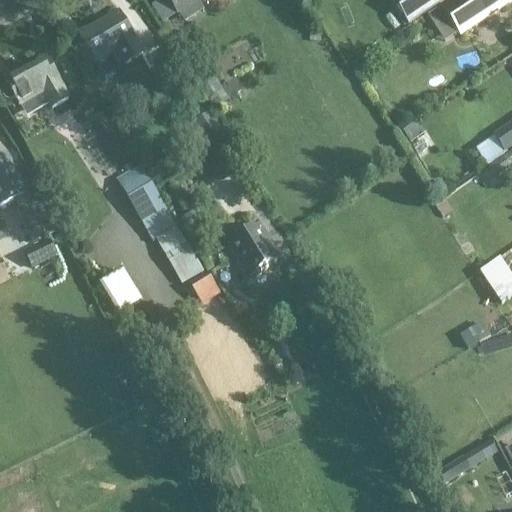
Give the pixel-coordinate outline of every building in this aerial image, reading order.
[(167,0),(178,17),(205,0),(213,0),(214,0),(220,2),(222,0),(167,0)] [(385,0),(405,30),(440,8),(452,0),(385,0)] [(511,0),(452,0),(440,8),(461,40),(511,6),(511,0)] [(95,65),(113,55),(117,63),(123,60),(127,66),(145,56),(121,17),(81,39),(95,65)] [(208,68),(187,33),(170,45),(212,113),(242,94),(236,84),(223,92),(216,81),(207,86),(199,73),(208,68)] [(10,104),(16,101),(21,109),(45,96),(53,111),(70,101),(48,61),(7,83),(9,88),(3,91),(1,95),(6,102),(10,104)] [(226,140),(210,115),(195,125),(198,130),(190,136),(196,145),(202,140),(209,151),(226,140)] [(106,117),(95,124),(121,167),(133,160),(106,117)] [(511,129),(507,133),(496,141),(501,148),(506,155),(511,151),(511,129)] [(511,153),(488,170),(495,181),(511,170),(511,153)] [(0,209),(28,196),(7,155),(0,158),(0,209)] [(204,275),(139,166),(114,180),(153,245),(156,243),(183,288),(204,275)] [(434,207),(443,221),(453,213),(444,200),(434,207)] [(32,209),(17,217),(33,250),(48,242),(32,209)] [(212,232),(200,212),(180,224),(192,244),(212,232)] [(284,263),(261,228),(226,249),(249,284),(284,263)] [(49,246),(25,258),(32,272),(56,259),(49,246)] [(142,304),(123,273),(95,290),(102,301),(107,298),(120,317),(142,304)] [(221,299),(207,275),(189,286),(203,310),(221,299)] [(445,489),(486,463),(478,450),(437,476),(445,489)]
